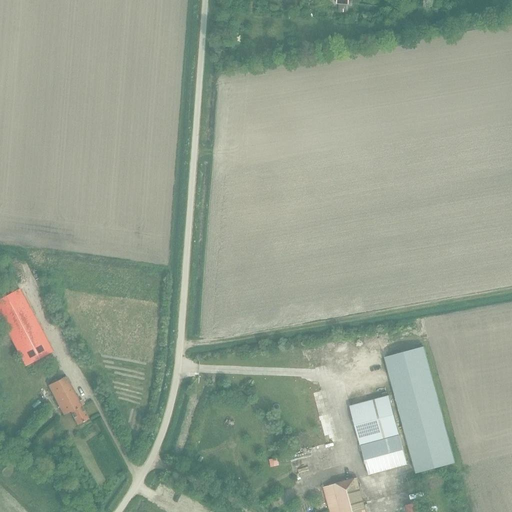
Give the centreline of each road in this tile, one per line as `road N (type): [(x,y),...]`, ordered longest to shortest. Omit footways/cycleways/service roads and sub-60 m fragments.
road 1 (unclassified): [(117,511),(150,460),(173,391),(205,0)]
road 2 (unknown): [(141,476),(28,267)]
